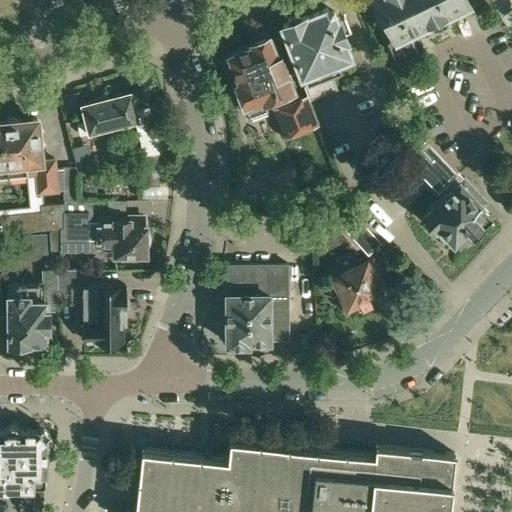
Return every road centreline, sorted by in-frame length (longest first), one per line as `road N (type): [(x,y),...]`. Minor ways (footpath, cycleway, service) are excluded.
road 1 (residential): [(164,381),(378,375),(435,345),(511,265)]
road 2 (residential): [(164,381),(205,202),(204,139),(170,14)]
road 3 (residential): [(0,65),(88,45),(170,14)]
road 4 (residential): [(78,511),(92,386)]
